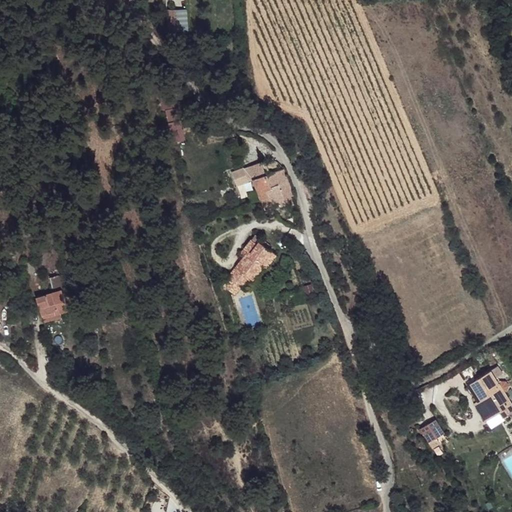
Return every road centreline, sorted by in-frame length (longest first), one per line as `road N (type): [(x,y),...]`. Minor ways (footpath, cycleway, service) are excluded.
road 1 (residential): [(347,334),(289,162),(273,141),(216,111),(125,0)]
road 2 (residential): [(347,334),(392,387),(404,387),(511,328)]
road 3 (residential): [(387,511),(392,473),(347,334)]
